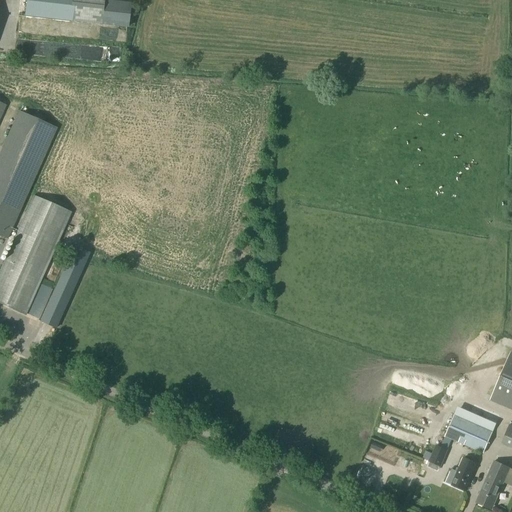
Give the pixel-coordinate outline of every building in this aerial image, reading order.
[(26,0),(25,16),(71,21),(73,0),(26,0)] [(0,235),(7,239),(56,129),(18,112),(0,152),(0,235)] [(0,302),(26,314),(71,213),(33,196),(0,269),(0,302)] [(60,295),(65,283),(58,280),(52,292),(60,295)] [(511,353),(511,354),(492,399),(511,408),(511,353)] [(459,408),(446,437),(484,454),(497,424),(459,408)] [(399,423),(402,415),(387,410),(384,419),(399,423)] [(437,446),(430,462),(441,466),(448,451),(437,446)] [(452,470),(446,483),(452,486),(465,491),(465,490),(477,464),(464,458),(458,472),(452,470)] [(494,461),(476,503),(492,510),(504,482),(511,485),(511,469),(510,469),(510,468),(494,461)]
